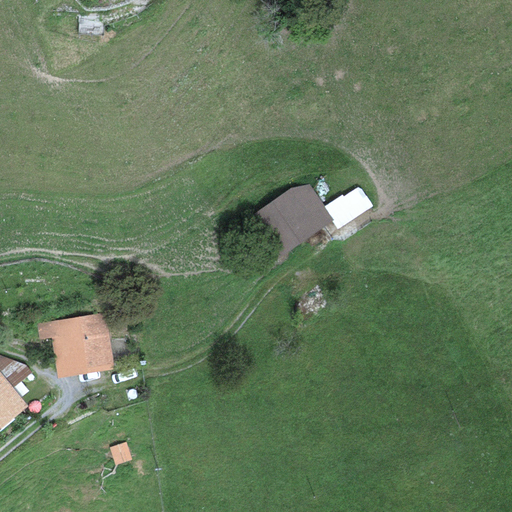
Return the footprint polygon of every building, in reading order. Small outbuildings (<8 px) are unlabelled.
[(297,190),(274,206),(296,237),(327,216),(307,186),(297,190)] [(278,248),(296,237),(274,206),(250,223),(270,253),(278,248)] [(59,333),(63,367),(109,361),(105,332),(94,334),(92,320),(47,323),(49,334),(59,333)] [(0,416),(20,400),(10,388),(30,372),(25,365),(0,355),(0,416)] [(127,443),(111,448),(116,464),(132,459),(127,443)]
